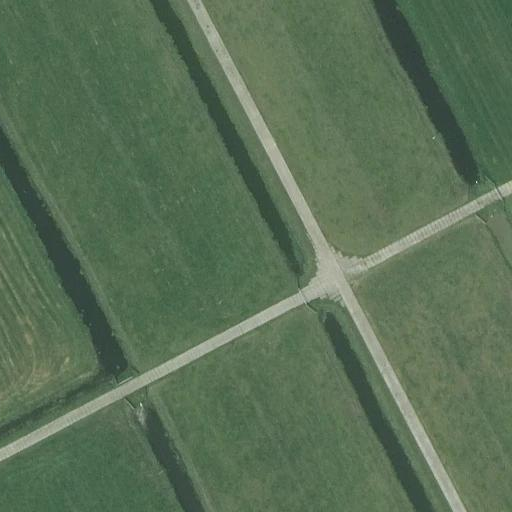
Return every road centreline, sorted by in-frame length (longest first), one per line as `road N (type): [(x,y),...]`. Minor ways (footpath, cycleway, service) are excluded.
road 1 (track): [(511,182),(0,452)]
road 2 (track): [(191,0),(456,511)]
